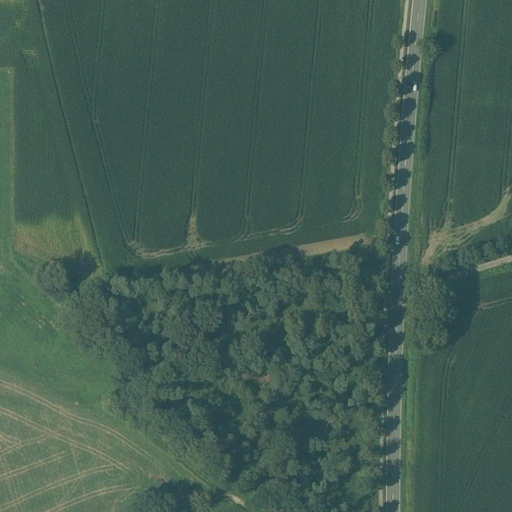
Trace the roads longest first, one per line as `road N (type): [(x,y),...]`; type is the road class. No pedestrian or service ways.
road 1 (secondary): [(392,511),(401,213),(419,0)]
road 2 (track): [(254,511),(128,416)]
